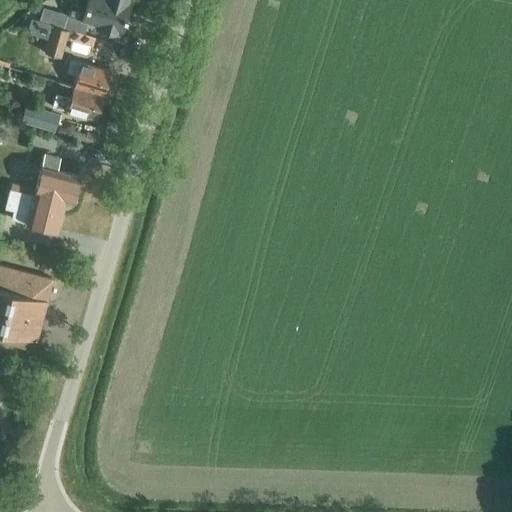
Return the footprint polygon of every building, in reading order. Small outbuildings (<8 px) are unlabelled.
[(71,4),(67,15),(96,24),(95,28),(118,34),(119,30),(121,31),(129,4),(127,3),(127,0),(86,0),(84,7),(71,4)] [(44,51),(61,56),(68,30),(51,25),(44,51)] [(73,85),(103,94),(110,70),(65,57),(62,70),(76,74),(73,85)] [(95,118),(103,94),(73,85),(69,96),(55,92),(51,105),(95,118)] [(23,117),(55,127),(59,113),(27,104),(23,117)] [(58,156),(43,152),(33,194),(17,190),(10,217),(55,229),(63,197),(71,199),(77,174),(55,168),(58,156)] [(27,336),(36,338),(51,277),(0,263),(0,339),(24,346),(27,336)]
